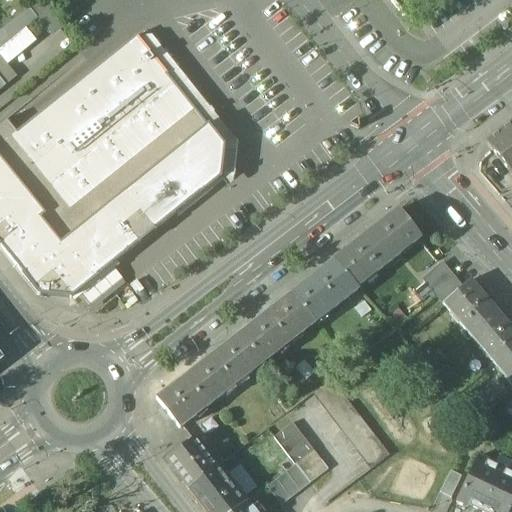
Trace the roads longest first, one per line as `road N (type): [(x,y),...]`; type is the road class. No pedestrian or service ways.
road 1 (tertiary): [(253,265),(411,150)]
road 2 (tertiary): [(124,390),(238,296),(253,265)]
road 3 (tertiary): [(253,265),(222,276),(102,360)]
road 4 (tertiary): [(511,267),(411,150)]
road 5 (tertiary): [(411,150),(511,72)]
